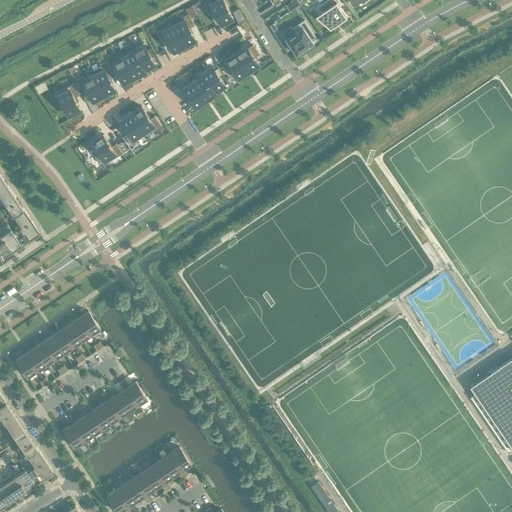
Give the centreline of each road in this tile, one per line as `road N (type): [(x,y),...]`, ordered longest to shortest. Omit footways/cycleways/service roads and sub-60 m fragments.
road 1 (residential): [(0,374),(72,481)]
road 2 (tertiary): [(311,99),(417,28)]
